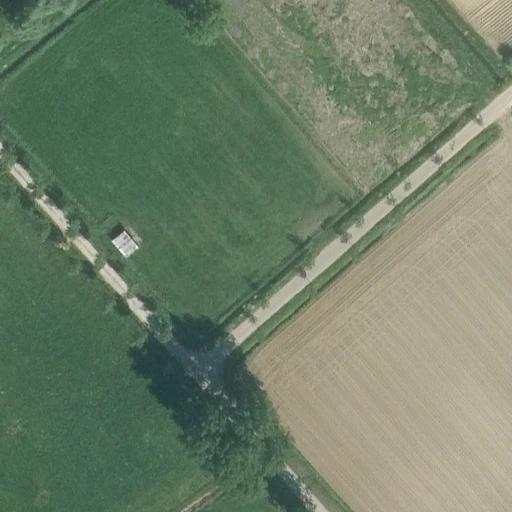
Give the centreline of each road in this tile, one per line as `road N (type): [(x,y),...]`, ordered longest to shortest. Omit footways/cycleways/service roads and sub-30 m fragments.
road 1 (unclassified): [(323,511),(196,367),(511,88)]
road 2 (track): [(196,367),(0,147)]
